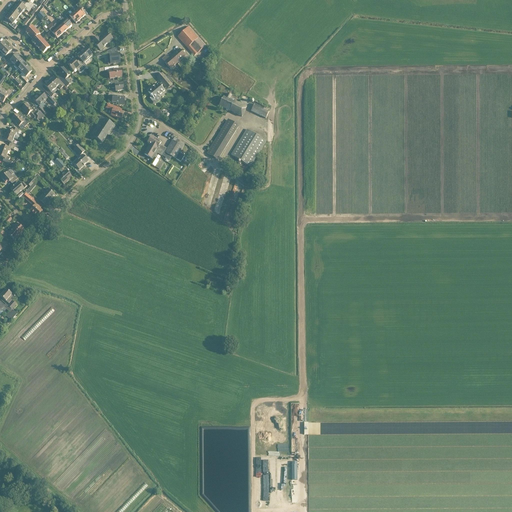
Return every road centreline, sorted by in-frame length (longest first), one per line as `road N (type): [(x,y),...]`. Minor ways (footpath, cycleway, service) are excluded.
road 1 (tertiary): [(40,230),(129,142),(139,110)]
road 2 (unclassified): [(228,323),(252,187)]
road 3 (unclassified): [(252,187),(139,110)]
